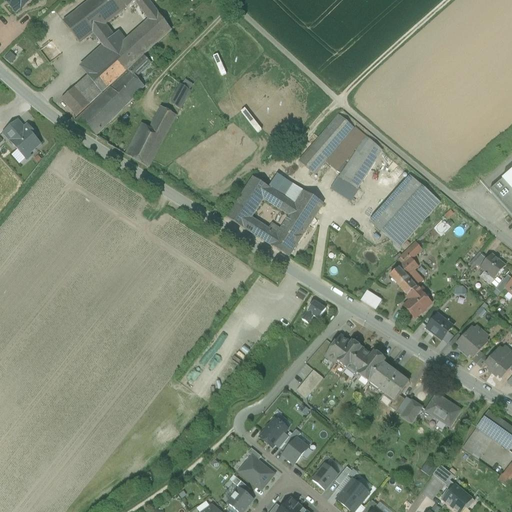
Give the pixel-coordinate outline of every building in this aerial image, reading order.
[(14,0),(8,5),(15,13),(21,8),(22,10),(34,0),(14,0)] [(119,0),(92,0),(63,23),(79,45),(93,35),(104,26),(126,9),(119,0)] [(146,0),(119,0),(126,9),(127,10),(133,5),(135,8),(137,6),(140,9),(149,3),(146,0)] [(149,3),(140,9),(145,15),(153,8),(149,3)] [(153,8),(145,15),(149,21),(158,14),(153,8)] [(111,57),(100,67),(91,57),(80,67),(89,77),(102,95),(171,32),(158,14),(149,21),(127,42),(111,57)] [(104,26),(93,35),(98,41),(109,32),(104,26)] [(113,37),(102,47),(111,57),(127,42),(119,31),(113,37)] [(109,32),(98,41),(102,47),(113,37),(109,32)] [(53,46),(43,58),(54,68),(65,56),(53,46)] [(102,47),(91,57),(100,67),(111,57),(102,47)] [(11,53),(5,59),(10,64),(16,58),(11,53)] [(144,58),(110,90),(127,106),(144,89),(136,80),(151,65),(144,58)] [(75,88),(91,105),(102,95),(89,77),(75,88)] [(180,85),(171,101),(172,107),(180,112),(191,92),(180,85)] [(75,88),(62,101),(77,117),(91,105),(75,88)] [(110,90),(75,123),(95,138),(127,106),(110,90)] [(163,109),(151,131),(165,139),(177,117),(163,109)] [(339,117),(300,163),(315,176),(354,130),(339,117)] [(9,142),(24,129),(17,122),(3,134),(9,142)] [(37,137),(28,126),(24,129),(9,142),(23,157),(27,153),(29,156),(41,145),(35,139),(37,137)] [(142,126),(125,157),(149,169),(165,139),(151,131),(142,126)] [(366,138),(339,179),(357,190),(382,152),(370,142),(366,138)] [(511,173),(489,193),(511,218),(511,173)] [(294,186),(280,177),(271,190),(285,199),(294,186)] [(410,178),(370,223),(400,249),(440,204),(410,178)] [(271,190),(253,179),(227,218),(245,230),(251,219),(264,201),(271,190)] [(357,190),(339,179),(332,191),(350,202),(357,190)] [(304,193),(294,186),(285,199),(295,206),(304,193)] [(271,190),(264,201),(289,217),(296,207),(295,206),(285,199),(271,190)] [(324,206),(304,193),(295,206),(296,207),(315,219),(324,206)] [(315,219),(296,207),(289,217),(284,225),(303,238),(315,219)] [(251,219),(245,230),(251,234),(258,224),(251,219)] [(351,222),(349,225),(360,231),(362,228),(351,222)] [(445,222),(437,229),(443,235),(451,227),(445,222)] [(258,224),(251,234),(257,238),(264,228),(258,224)] [(303,238),(284,225),(277,236),(270,246),(289,259),(303,238)] [(277,236),(264,228),(257,238),(270,246),(277,236)] [(416,244),(409,250),(416,257),(422,251),(416,244)] [(409,250),(400,259),(405,264),(410,260),(411,261),(416,257),(409,250)] [(482,256),(475,264),(481,269),(488,261),(482,256)] [(488,261),(481,269),(487,275),(483,280),(490,286),(494,281),(506,268),(493,256),(488,261)] [(405,264),(390,277),(407,297),(416,289),(406,278),(417,268),(411,261),(410,260),(405,264)] [(511,280),(508,277),(496,291),(501,295),(505,290),(504,290),(511,281),(511,280)] [(416,289),(407,297),(406,298),(410,303),(420,293),(423,296),(426,293),(419,286),(416,289)] [(307,295),(300,290),(298,293),(295,298),(303,302),(307,295)] [(369,292),(363,302),(380,312),(386,302),(369,292)] [(410,303),(407,305),(408,306),(408,310),(407,311),(413,318),(417,318),(420,315),(421,315),(421,314),(423,315),(426,312),(426,310),(431,305),(423,296),(420,293),(410,303)] [(326,311),(315,304),(303,321),(309,326),(314,317),(319,321),(326,311)] [(186,327),(189,323),(170,305),(166,309),(186,327)] [(453,329),(438,316),(427,330),(443,342),(448,335),(453,329)] [(462,339),(457,345),(463,350),(460,353),(463,355),(479,337),(471,329),(462,339)] [(443,342),(447,346),(454,339),(448,335),(443,342)] [(458,335),(448,346),(453,350),(457,345),(462,339),(458,335)] [(479,337),(463,355),(466,358),(468,355),(474,360),(480,353),(488,344),(479,337)] [(350,345),(340,338),(326,358),(336,365),(350,345)] [(352,342),(350,345),(336,365),(338,363),(347,370),(361,350),(354,345),(355,344),(352,342)] [(198,390),(208,377),(201,371),(216,352),(211,348),(188,377),(195,382),(193,385),(198,390)] [(362,349),(361,350),(347,370),(356,377),(371,357),(364,352),(365,351),(362,349)] [(489,361),(485,366),(490,371),(489,373),(492,375),(508,357),(499,349),(489,361)] [(374,353),(371,357),(356,377),(357,377),(358,376),(369,384),(383,364),(385,362),(374,353)] [(474,360),(472,362),(476,366),(484,357),(480,353),(474,360)] [(484,357),(476,366),(481,370),(485,366),(489,361),(484,357)] [(511,360),(508,357),(492,375),(494,378),(496,376),(502,381),(510,371),(511,369),(511,360)] [(383,364),(369,384),(384,395),(399,376),(383,364)] [(323,380),(313,372),(309,377),(318,385),(323,380)] [(399,376),(384,395),(394,403),(399,397),(409,384),(399,376)] [(318,385),(309,377),(305,382),(314,390),(318,385)] [(314,390),(305,382),(301,387),(310,395),(314,390)] [(310,395),(301,387),(297,392),(306,400),(310,395)] [(399,397),(394,403),(389,409),(396,414),(405,401),(399,397)] [(461,412),(438,397),(426,414),(450,429),(461,412)] [(413,403),(401,419),(411,426),(423,410),(413,403)] [(511,448),(511,430),(488,413),(476,429),(491,440),(509,453),(511,448)] [(260,439),(272,449),(287,431),(275,420),(270,426),(268,426),(265,430),(265,433),(260,439)] [(491,440),(477,430),(462,450),(464,452),(477,460),(491,440)] [(308,450),(296,440),(282,457),(294,467),(308,450)] [(239,474),(261,491),(273,475),(252,458),(239,474)] [(437,468),(429,461),(425,466),(433,473),(437,468)] [(447,486),(454,477),(441,465),(433,474),(447,486)] [(511,466),(511,465),(498,482),(510,492),(511,489),(511,466)] [(312,481),(324,491),(337,475),(325,466),(312,481)] [(433,473),(425,466),(421,472),(430,478),(433,473)] [(347,467),(336,482),(341,486),(337,491),(341,494),(351,480),(349,479),(354,472),(347,467)] [(250,491),(236,479),(233,484),(240,490),(247,495),(250,491)] [(337,502),(349,511),(354,511),(369,494),(353,482),(337,502)] [(462,511),(473,501),(454,486),(442,501),(455,511),(462,511)] [(240,490),(227,505),(236,511),(244,511),(253,501),(247,495),(240,490)] [(282,510),(280,511),(297,511),(300,508),(290,500),(282,510)]
